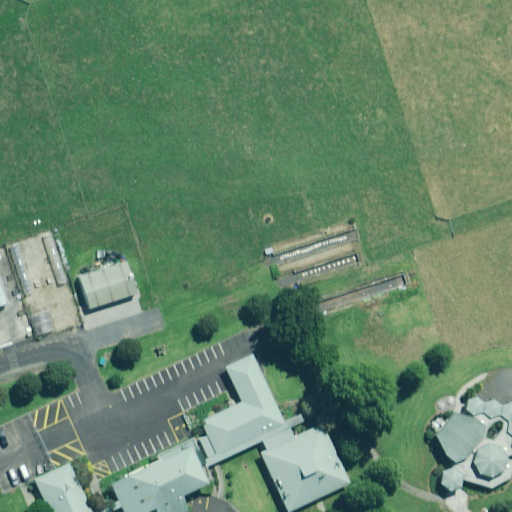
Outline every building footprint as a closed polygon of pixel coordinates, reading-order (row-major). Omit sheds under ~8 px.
[(128,261),(79,277),(90,311),(139,296),(128,261)] [(81,317),(75,297),(56,302),(62,323),(81,317)] [(321,421),(291,434),(254,351),(220,366),(236,402),(197,419),(216,461),(253,444),(284,511),(348,483),(321,421)] [(440,484),(450,492),(459,488),(461,480),(492,489),(510,478),(511,472),(511,450),(511,449),(511,403),(502,406),(493,398),(485,403),(476,396),(467,400),(465,409),(470,414),(469,417),(454,412),(435,435),(445,454),(454,459),(452,467),(442,471),(440,484)] [(179,494),(209,479),(189,440),(155,457),(157,460),(108,484),(121,511),(144,511),(152,509),(153,511),(183,511),(187,510),(179,494)] [(91,511),(68,461),(31,478),(46,511),(91,511)]
